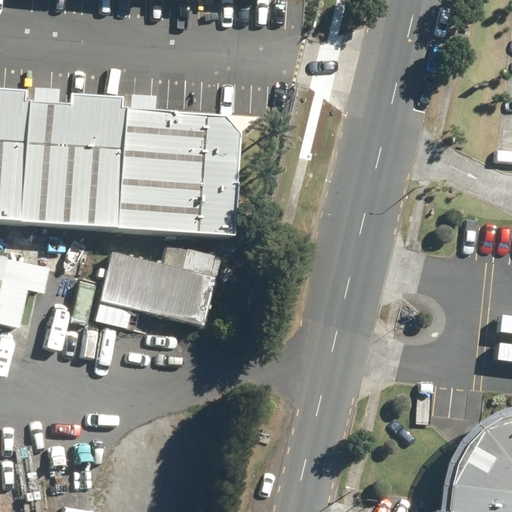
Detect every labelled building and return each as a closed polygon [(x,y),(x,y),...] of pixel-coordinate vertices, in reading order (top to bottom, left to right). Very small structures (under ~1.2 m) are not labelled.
[(224,93),(0,77),(0,213),(214,229),(224,93)] [(88,233),(80,278),(180,296),(189,251),(88,233)] [(0,310),(8,312),(20,243),(0,239),(0,310)] [(98,288),(80,284),(70,323),(88,328),(98,288)] [(511,511),(511,408),(496,413),(475,424),(457,441),(443,463),(436,489),(432,511),(511,511)]
